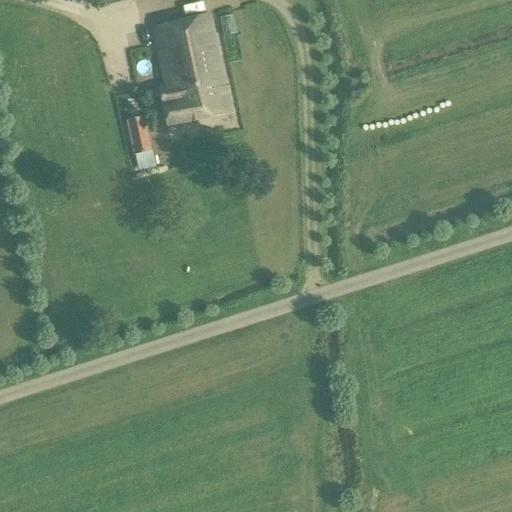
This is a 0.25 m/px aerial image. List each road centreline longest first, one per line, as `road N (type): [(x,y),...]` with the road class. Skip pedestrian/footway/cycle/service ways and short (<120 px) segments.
road 1 (unclassified): [(0,398),(511,231)]
road 2 (track): [(315,295),(305,71),(279,0)]
road 3 (track): [(172,0),(116,32),(53,0)]
